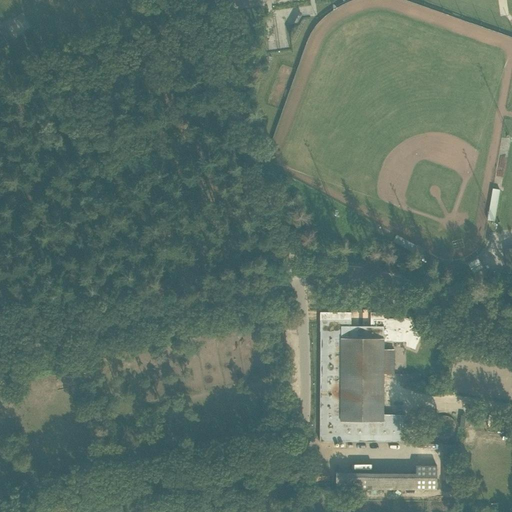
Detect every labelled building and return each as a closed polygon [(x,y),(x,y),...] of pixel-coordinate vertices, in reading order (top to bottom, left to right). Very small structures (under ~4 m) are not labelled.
[(30,30),(25,33),(28,38),(33,35),(30,30)] [(0,50),(9,44),(0,31),(0,50)] [(297,113),(284,108),(274,136),(287,141),(297,113)] [(497,220),(500,189),(493,188),(490,220),(497,220)] [(484,268),(477,257),(467,264),(473,275),(484,268)] [(371,312),(370,313),(370,326),(351,326),(351,312),(320,312),(320,331),(320,441),(404,441),(404,414),(383,413),(384,374),(394,374),(394,358),(384,358),(384,341),(407,341),(407,346),(414,349),(423,327),(397,315),(395,319),(384,319),(384,313),(371,312)] [(405,374),(405,387),(413,387),(413,383),(420,383),(420,374),(405,374)] [(469,444),(473,416),(462,415),(458,442),(469,444)] [(415,473),(415,489),(436,489),(436,465),(415,465),(415,473)] [(335,473),(335,489),(345,489),(366,489),(366,473),(345,473),(335,473)] [(415,489),(415,473),(366,473),(366,489),(415,489)]
